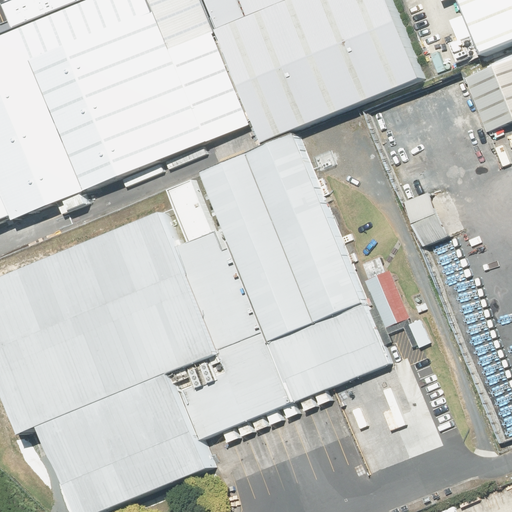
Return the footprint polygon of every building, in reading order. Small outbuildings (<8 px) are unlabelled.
[(8,0),(17,20),(17,21),(0,27),(0,218),(8,215),(10,221),(212,141),(253,125),(217,35),(219,34),(205,0),(8,0)] [(205,0),(219,34),(217,35),(253,125),(262,147),(422,83),(389,0),(250,0),(239,5),(237,0),(205,0)] [(511,0),(460,0),(482,58),(511,45),(511,0)] [(491,132),(511,124),(511,62),(470,79),(491,132)] [(442,90),(454,120),(476,111),(464,81),(442,90)] [(322,403),(323,406),(329,403),(335,401),(334,398),(333,398),(329,390),(394,364),(300,135),(207,174),(237,247),(229,251),(221,232),(218,233),(196,181),(172,191),(193,243),(186,246),(184,240),(180,242),(168,213),(0,281),(0,370),(27,436),(47,427),(81,511),(108,511),(217,467),(206,441),(228,432),(231,440),(230,441),(231,443),(237,441),(243,438),(242,436),(241,436),(238,428),(242,426),(246,434),(245,435),(246,438),(252,435),(258,433),(257,430),(256,430),(252,422),(257,420),(260,429),(259,429),(260,432),(266,429),(272,427),(271,424),(270,424),(266,416),(271,414),(275,423),(273,423),(275,426),(280,423),(286,421),(285,418),(284,418),(281,410),(287,407),(291,416),(290,416),(291,419),(297,416),(303,414),(302,411),(301,412),(297,403),(305,400),(308,409),(307,409),(308,412),(314,409),(320,407),(319,404),(318,405),(315,396),(319,394),(323,402),(322,403)] [(408,203),(426,247),(451,238),(433,193),(408,203)] [(369,281),(389,328),(412,318),(393,271),(369,281)] [(401,381),(384,387),(398,423),(415,416),(401,381)] [(363,476),(348,439),(329,447),(336,464),(321,470),(330,490),(363,476)]
